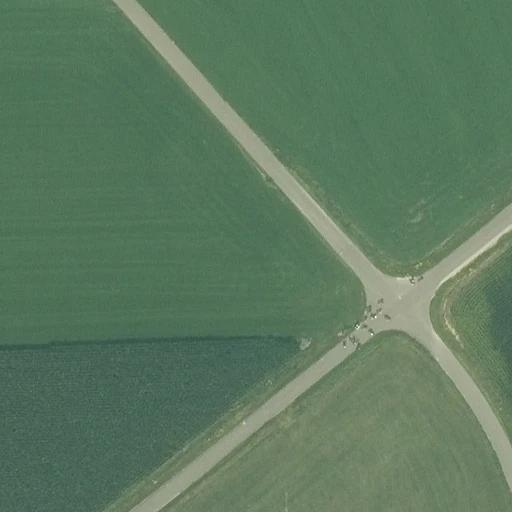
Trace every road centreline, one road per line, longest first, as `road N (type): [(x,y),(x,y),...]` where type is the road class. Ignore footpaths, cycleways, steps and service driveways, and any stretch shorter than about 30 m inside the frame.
road 1 (unclassified): [(398,306),(125,0)]
road 2 (unclassified): [(144,511),(398,306)]
road 3 (unclassified): [(511,472),(477,404),(398,306)]
road 4 (unclassified): [(398,306),(511,214)]
